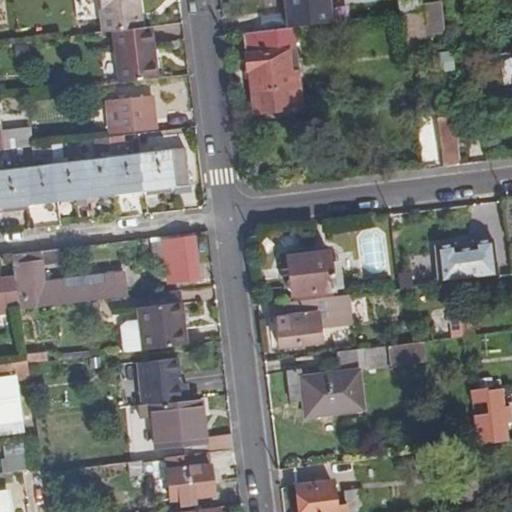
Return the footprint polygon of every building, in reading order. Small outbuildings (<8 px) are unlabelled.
[(99,0),(103,31),(113,30),(140,26),(136,0),(99,0)] [(283,11),(285,26),(294,25),(333,20),(330,0),(284,0),(286,11),(283,11)] [(400,0),(402,11),(425,8),(424,3),(423,0),(400,0)] [(425,8),(429,46),(446,44),(446,41),(441,1),(424,3),(425,8)] [(429,46),(425,8),(402,11),(407,55),(430,52),(429,46)] [(113,30),(119,82),(157,78),(150,25),(140,26),(113,30)] [(285,26),(244,31),(248,70),(252,69),(257,111),(304,105),(299,69),(290,69),(288,48),(296,47),(294,25),(285,26)] [(448,61),(432,64),(432,71),(449,68),(448,61)] [(449,68),(432,71),(434,86),(451,84),(449,68)] [(422,114),(438,113),(435,92),(435,90),(419,92),(422,114)] [(111,135),(156,130),(152,97),(107,102),(111,135)] [(438,117),(442,155),(460,152),(455,114),(438,117)] [(0,130),(0,150),(33,147),(30,127),(0,130)] [(126,160),(123,137),(109,138),(112,162),(0,174),(0,214),(189,191),(185,153),(126,160)] [(441,283),(499,275),(494,236),(474,238),(474,243),(456,246),(455,241),(436,243),(441,283)] [(168,283),(198,279),(194,239),(164,242),(168,283)] [(59,249),(15,254),(22,308),(127,296),(125,275),(107,277),(108,286),(66,291),(66,282),(45,284),(43,267),(61,264),(59,249)] [(295,292),(297,292),(326,289),(336,288),(334,270),(331,251),(291,255),(295,292)] [(342,269),(334,270),(336,288),(344,287),(342,269)] [(107,277),(66,282),(66,291),(108,286),(107,277)] [(452,338),(463,336),(457,283),(445,284),(452,338)] [(151,302),(183,298),(182,289),(151,293),(151,302)] [(297,292),(298,301),(327,297),(326,289),(297,292)] [(345,327),(341,295),(333,296),(336,328),(345,327)] [(298,301),(274,304),(280,348),(317,344),(316,331),(336,328),(333,296),(327,297),(298,301)] [(140,304),(141,316),(128,317),(122,322),(125,347),(145,345),(189,340),(184,298),(183,298),(151,302),(140,304)] [(471,310),(462,312),(465,337),(474,336),(471,310)] [(423,342),(339,352),(341,373),(303,378),(303,371),(289,372),(291,396),(304,395),(308,419),(365,411),(360,371),(407,365),(409,384),(428,382),(423,342)] [(51,356),(50,346),(29,348),(30,358),(51,356)] [(138,360),(144,403),(166,400),(190,397),(188,381),(182,382),(178,354),(138,360)] [(15,361),(0,363),(0,419),(21,417),(15,361)] [(475,417),(478,445),(508,441),(502,390),(486,392),(486,388),(471,389),(473,402),(487,401),(489,421),(480,422),(480,416),(475,417)] [(142,448),(156,447),(206,440),(206,435),(201,398),(150,404),(151,409),(144,410),(144,403),(136,404),(130,405),(132,419),(138,418),(142,448)] [(206,435),(206,440),(208,450),(210,450),(236,447),(234,432),(206,435)] [(170,491),(173,509),(179,508),(188,507),(188,500),(196,500),(195,493),(215,491),(210,450),(208,450),(97,465),(98,478),(154,471),(157,492),(170,491)] [(485,499),(480,462),(459,465),(463,502),(485,499)] [(72,468),(51,471),(53,483),(75,480),(72,468)] [(301,511),(366,511),(364,490),(348,492),(350,505),(337,507),(333,483),(299,487),(301,511)] [(13,511),(11,495),(0,496),(0,511),(13,511)] [(218,511),(218,503),(188,507),(179,508),(179,511),(218,511)]
